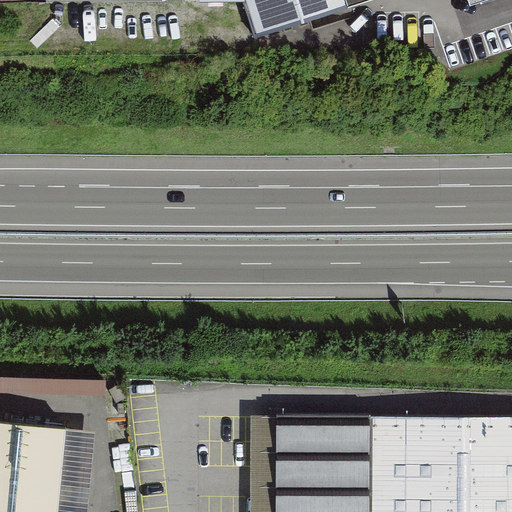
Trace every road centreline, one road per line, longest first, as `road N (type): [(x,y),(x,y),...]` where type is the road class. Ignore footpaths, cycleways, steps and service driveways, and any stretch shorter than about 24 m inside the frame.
road 1 (motorway): [(511,205),(0,205)]
road 2 (motorway): [(0,263),(511,263)]
road 3 (unknown): [(511,10),(386,18)]
